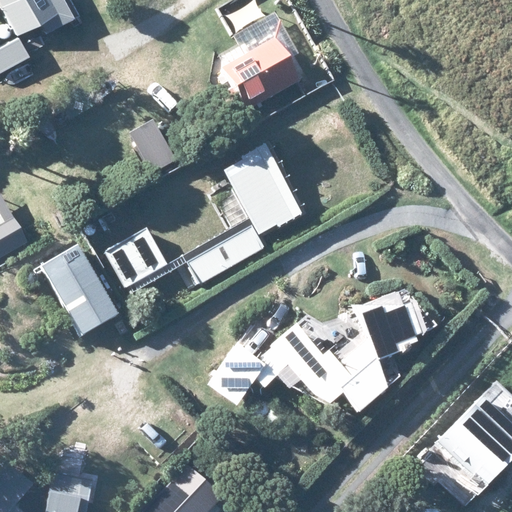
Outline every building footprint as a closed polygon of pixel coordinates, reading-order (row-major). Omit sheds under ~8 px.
[(77,20),(65,0),(0,0),(0,10),(4,9),(19,35),(42,22),(49,34),(77,20)] [(304,81),(291,61),(301,55),(282,23),(250,42),(256,51),(225,70),(251,113),(304,81)] [(0,74),(32,56),(21,37),(0,49),(0,74)] [(127,131),(150,169),(174,155),(151,117),(127,131)] [(253,222),(263,238),(278,228),(281,232),(305,218),(266,151),(225,174),(236,194),(217,205),(234,234),(253,222)] [(0,256),(28,241),(0,192),(0,256)] [(205,286),(268,250),(253,223),(191,259),(205,286)] [(129,291),(170,268),(149,235),(109,258),(129,291)] [(78,243),(41,264),(83,336),(119,316),(78,243)] [(392,387),(383,359),(394,356),(422,340),(420,333),(425,332),(414,303),(408,305),(353,304),(373,340),(345,363),(333,350),(327,355),(301,322),(265,359),(241,342),(212,384),(240,404),(260,375),(268,386),(283,374),(294,387),(306,377),(319,393),(335,403),(347,392),(364,411),(392,387)] [(494,483),(511,465),(511,420),(490,399),(450,440),(494,483)] [(52,494),(33,491),(30,489),(35,484),(4,458),(0,462),(0,488),(0,489),(0,511),(88,511),(95,479),(78,476),(77,479),(55,475),(52,494)] [(191,464),(148,511),(209,511),(225,495),(191,464)]
